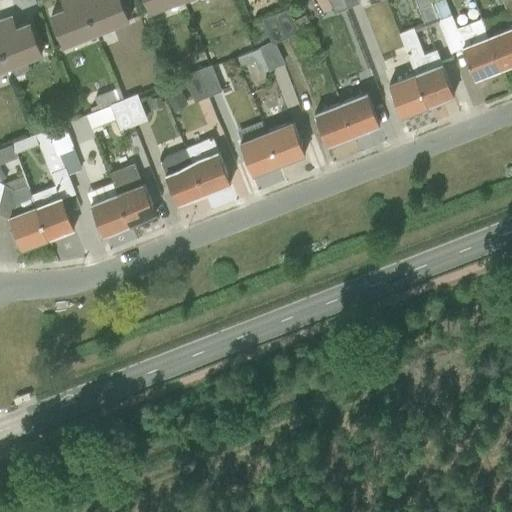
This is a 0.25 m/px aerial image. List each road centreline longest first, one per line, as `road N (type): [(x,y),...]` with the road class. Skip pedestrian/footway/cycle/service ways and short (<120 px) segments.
road 1 (secondary): [(511,232),(0,431)]
road 2 (residential): [(0,284),(107,273),(511,114)]
